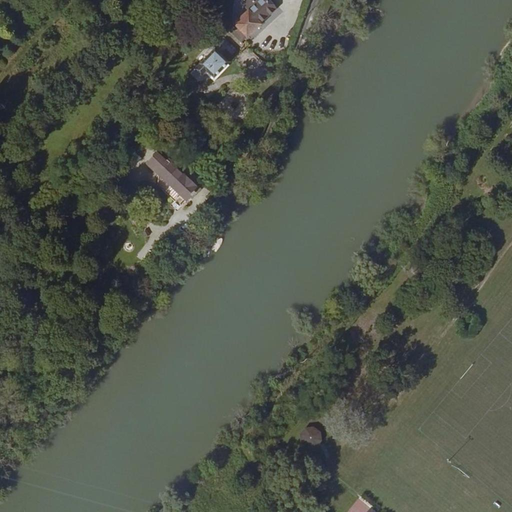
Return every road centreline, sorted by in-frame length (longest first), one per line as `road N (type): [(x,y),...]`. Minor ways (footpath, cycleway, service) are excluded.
road 1 (track): [(398,399),(511,242)]
road 2 (track): [(315,0),(267,135)]
